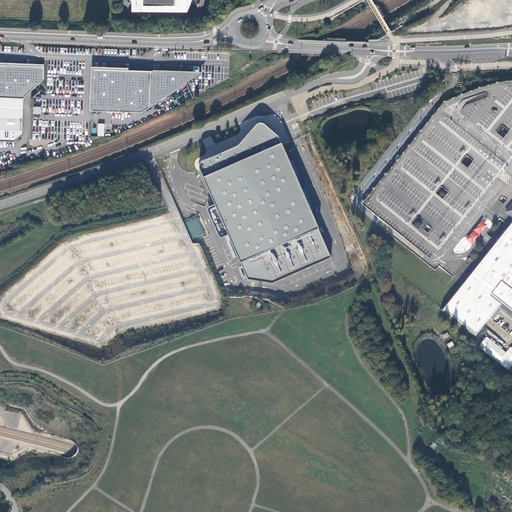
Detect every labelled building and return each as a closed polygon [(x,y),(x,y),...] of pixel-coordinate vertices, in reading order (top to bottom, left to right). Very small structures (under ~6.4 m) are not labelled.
[(130,0),(136,0),(136,5),(173,5),(173,4),(174,3),(174,5),(187,11),(191,0),(190,0),(130,0)] [(0,141),(14,142),(21,135),(23,98),(24,98),(24,97),(43,79),(44,67),(0,64),(0,141)] [(144,70),(93,68),(92,110),(141,112),(204,72),(144,69),(144,70)] [(480,87),(464,93),(444,101),(363,204),(435,262),(462,284),(511,221),(511,217),(504,212),(511,202),(511,79),(497,82),(480,87)] [(33,106),(33,114),(40,115),(41,107),(33,106)] [(97,133),(97,136),(104,136),(105,124),(97,123),(97,128),(92,128),(92,133),(97,133)] [(247,280),(272,284),(331,259),(281,146),(278,138),(275,135),(269,130),(265,127),(262,125),(260,124),(258,125),(256,126),(240,145),(237,147),(203,162),(200,164),(199,166),(199,168),(199,169),(199,171),(210,196),(214,206),(208,209),(207,210),(207,211),(207,213),(216,232),(218,237),(219,239),(220,240),(222,239),(228,237),(240,264),(247,280)] [(511,221),(462,284),(443,309),(476,335),(490,318),(492,321),(500,311),(511,319),(511,202),(504,212),(511,217),(511,221)] [(193,238),(205,233),(197,217),(186,222),(193,238)] [(506,352),(486,337),(478,347),(498,363),(506,352)] [(506,352),(498,363),(508,370),(511,365),(511,348),(511,347),(506,352)]
